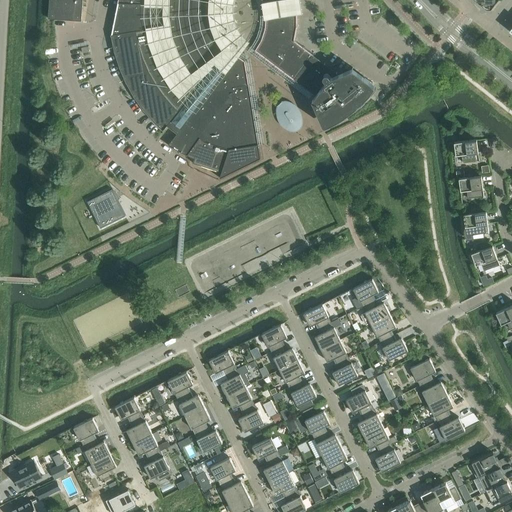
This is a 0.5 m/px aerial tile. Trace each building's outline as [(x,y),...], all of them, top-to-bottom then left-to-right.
[(49,0),(49,18),(82,21),(83,0),(49,0)] [(163,131),(167,126),(172,129),(177,133),(177,132),(178,133),(205,98),(237,56),(231,50),(232,50),(231,49),(231,50),(228,46),(224,41),(224,40),(219,30),(219,29),(218,29),(215,19),(216,19),(216,18),(215,18),(215,7),(215,6),(215,0),(118,0),(118,2),(118,3),(118,4),(111,35),(111,36),(115,51),(115,52),(120,67),(120,68),(120,67),(126,82),(127,83),(134,96),(135,97),(144,110),(144,111),(144,110),(153,120),(155,123),(163,131)] [(256,49),(255,50),(256,50),(256,51),(256,50),(265,57),(266,58),(275,64),(275,65),(276,65),(284,72),(285,72),(294,79),(294,80),(295,79),(304,86),(303,86),(304,87),(313,93),(313,94),(314,94),(316,95),(343,116),(344,116),(348,113),(352,110),(356,107),(357,107),(360,103),(364,100),(367,97),(368,96),(367,96),(338,74),(313,55),(314,54),(313,54),(304,48),(304,47),(303,47),(295,41),(295,40),(297,27),(297,26),(297,12),(298,12),(297,11),(297,10),(296,10),(296,11),(267,16),(267,15),(266,15),(266,16),(266,17),(266,27),(265,27),(265,28),(266,28),(262,39),(261,39),(262,40),(256,49)] [(177,133),(168,145),(187,155),(200,137),(205,141),(230,149),(259,144),(259,143),(258,143),(257,132),(257,131),(256,132),(255,121),(255,120),(253,109),(253,108),(251,98),(251,97),(251,96),(249,85),(250,85),(249,84),(247,73),(248,73),(247,72),(245,61),(246,61),(246,60),(245,60),(244,60),(238,56),(238,55),(237,56),(205,98),(178,133),(177,132),(177,133)] [(279,113),(280,115),(280,118),(281,120),(283,122),(284,124),(286,126),(288,127),(291,128),(293,129),(296,128),(298,127),(299,125),(300,122),(300,120),(300,117),(299,115),(298,113),(296,110),(295,109),(293,107),(291,105),(288,104),(286,104),(283,104),(280,108),(279,110),(279,113)] [(200,137),(187,155),(195,159),(193,163),(202,166),(201,167),(218,172),(218,171),(222,172),(221,175),(220,178),(261,158),(259,144),(230,149),(205,141),(200,137)] [(480,161),(477,140),(454,143),(456,155),(462,154),(463,162),(479,160),(479,162),(480,161)] [(489,165),(482,166),(483,174),(490,172),(489,165)] [(482,175),(459,178),(461,191),(467,190),(468,198),(484,196),(484,197),(485,197),(482,175)] [(114,187),(90,199),(103,225),(128,213),(114,187)] [(486,211),(464,214),(466,227),(465,228),(465,229),(464,231),(464,233),(465,235),(465,236),(466,238),(468,239),(474,238),(474,239),(484,238),(483,233),(489,232),(489,233),(486,211)] [(493,245),(472,253),(476,265),(482,263),(485,271),(500,265),(500,266),(501,266),(493,245)] [(365,283),(354,288),(360,301),(363,306),(376,300),(373,295),(379,292),(373,279),(367,282),(366,281),(364,282),(365,283)] [(376,300),(363,306),(365,312),(366,313),(361,315),(366,325),(370,322),(371,324),(390,315),(384,302),(379,305),(376,300)] [(309,310),(304,313),(310,326),(316,323),(318,329),(331,322),(329,317),(323,304),(312,309),(311,308),(309,309),(309,310)] [(511,305),(496,313),(502,324),(507,322),(510,329),(511,328),(511,305)] [(390,315),(371,324),(378,337),(381,342),(394,335),(391,330),(397,327),(390,315)] [(315,337),(316,339),(321,349),(341,340),(334,327),(331,322),(318,329),(321,334),(315,337)] [(273,328),(262,334),(269,347),(271,352),(285,345),(282,340),(288,337),(281,324),(276,327),(275,326),(273,327),(273,328)] [(394,335),(381,342),(383,347),(389,360),(408,350),(402,338),(396,340),(394,335)] [(341,340),(321,349),(328,362),(333,359),(336,364),(349,358),(346,352),(347,352),(341,340)] [(367,340),(362,343),(365,349),(370,347),(367,340)] [(285,345),(271,352),(274,357),(280,370),(299,360),(293,348),(287,350),(285,345)] [(215,357),(210,360),(216,373),(221,370),(224,375),(237,369),(235,363),(229,350),(217,356),(217,355),(215,356),(215,357)] [(333,372),(334,374),(339,385),(358,375),(352,363),(349,358),(336,364),(338,369),(333,372)] [(417,380),(420,386),(433,379),(431,374),(436,371),(430,358),(411,368),(417,381),(417,380)] [(299,360),(280,370),(286,382),(289,387),(302,381),(300,375),(305,373),(299,360)] [(227,380),(221,383),(227,396),(246,386),(247,387),(251,385),(245,374),(249,372),(246,365),(237,369),(224,375),(227,380)] [(381,365),(375,368),(378,373),(383,370),(381,365)] [(372,367),(365,371),(369,377),(375,374),(372,367)] [(179,375),(168,381),(175,393),(177,398),(191,392),(188,387),(194,384),(187,371),(182,374),(181,373),(179,374),(179,375)] [(433,379),(420,386),(423,391),(422,391),(429,404),(448,394),(441,382),(436,384),(433,379)] [(302,381),(289,387),(292,392),(291,393),(298,405),(300,410),(300,411),(314,404),(313,404),(311,399),(317,396),(310,383),(305,386),(302,381)] [(246,386),(227,396),(234,408),(239,406),(242,411),(255,404),(252,399),(253,399),(247,387),(246,386)] [(401,388),(395,391),(398,396),(403,393),(401,388)] [(392,389),(385,392),(389,400),(396,397),(392,389)] [(347,400),(352,410),(353,412),(358,410),(361,415),(374,408),(372,403),(366,390),(347,400)] [(191,392),(177,398),(180,404),(186,416),(205,407),(199,394),(193,397),(191,392)] [(448,394),(429,404),(435,416),(438,421),(451,415),(448,409),(454,407),(448,394)] [(121,404),(116,407),(122,420),(127,417),(130,422),(143,415),(141,410),(135,397),(124,403),(123,401),(121,403),(121,404)] [(270,401),(263,404),(270,416),(277,413),(270,401)] [(239,419),(240,421),(245,432),(264,422),(258,409),(255,404),(242,411),(244,416),(239,419)] [(205,407),(186,416),(192,429),(195,434),(208,427),(206,422),(211,419),(205,407)] [(287,408),(281,411),(285,420),(291,417),(287,408)] [(358,423),(359,425),(364,435),(383,426),(377,413),(377,414),(374,408),(361,415),(364,420),(358,423)] [(312,433),(314,438),(328,432),(325,426),(331,424),(324,411),(305,420),(311,433),(312,433)] [(279,413),(272,416),(275,423),(282,420),(279,413)] [(127,430),(128,432),(133,443),(152,433),(146,421),(143,415),(130,422),(133,427),(127,430)] [(451,415),(438,421),(440,426),(440,427),(446,439),(457,434),(458,435),(460,434),(460,433),(465,430),(459,417),(453,420),(451,415)] [(85,422),(74,427),(81,440),(83,445),(97,439),(94,434),(100,431),(93,418),(87,421),(87,419),(85,420),(85,422)] [(383,426),(364,435),(370,448),(376,445),(379,450),(392,444),(398,441),(395,436),(390,438),(383,426)] [(208,427),(195,434),(198,439),(197,439),(204,452),(223,443),(216,430),(211,433),(208,427)] [(328,432),(314,438),(317,443),(323,456),(342,447),(336,434),(330,437),(328,432)] [(152,433),(133,443),(140,455),(145,452),(148,458),(161,451),(158,446),(159,446),(152,433)] [(252,446),(258,457),(259,459),(264,456),(267,462),(280,455),(278,450),(272,437),(252,446)] [(97,439),(83,445),(86,450),(86,451),(92,463),(111,454),(105,441),(99,444),(97,439)] [(376,458),(377,461),(382,471),(388,468),(388,470),(391,469),(390,467),(401,462),(395,449),(394,449),(392,444),(379,450),(381,456),(376,458)] [(342,447),(323,456),(329,468),(332,474),(345,467),(343,462),(348,459),(342,447)] [(145,466),(146,468),(151,478),(157,476),(159,481),(173,475),(170,469),(164,456),(163,456),(161,451),(148,458),(150,463),(145,466)] [(493,452),(472,463),(479,477),(500,467),(493,452)] [(111,454),(92,463),(98,476),(101,481),(114,474),(112,469),(117,466),(111,454)] [(264,470),(265,472),(270,482),(289,473),(294,470),(288,458),(283,460),(280,455),(267,462),(270,467),(264,470)] [(218,480),(220,485),(233,478),(231,473),(236,470),(230,457),(211,467),(217,480),(218,480)] [(34,461),(12,471),(20,487),(42,477),(34,461)] [(345,467),(332,474),(334,479),(341,492),(352,486),(352,488),(355,486),(354,485),(360,482),(353,469),(348,472),(345,467)] [(500,467),(479,477),(486,491),(507,481),(500,467)] [(188,470),(183,472),(187,480),(189,485),(195,482),(188,470)] [(205,471),(196,476),(201,486),(204,491),(212,487),(210,482),(205,471)] [(318,472),(312,475),(315,481),(322,477),(319,472),(318,472)] [(289,473),(270,482),(276,495),(282,492),(285,497),(298,491),(295,485),(289,473)] [(310,473),(304,476),(308,484),(313,481),(310,473)] [(233,478),(220,485),(223,490),(229,503),(248,493),(242,481),(236,483),(233,478)] [(56,481),(36,491),(41,499),(60,490),(56,481)] [(511,491),(507,481),(486,491),(493,505),(511,496),(511,491)] [(440,485),(433,489),(443,508),(456,502),(461,499),(454,486),(449,488),(446,482),(443,484),(442,483),(440,484),(440,485)] [(128,489),(106,500),(112,511),(120,511),(136,504),(128,489)] [(424,501),(419,503),(423,511),(435,511),(443,508),(433,489),(428,491),(427,490),(425,492),(425,493),(421,495),(424,501)] [(282,505),(283,507),(285,511),(299,511),(307,508),(301,496),(300,496),(298,491),(285,497),(287,502),(282,505)] [(468,491),(463,494),(466,501),(472,498),(468,491)] [(248,493),(229,503),(233,511),(250,511),(248,509),(254,506),(248,493)] [(38,511),(32,499),(10,510),(11,511),(38,511)] [(405,503),(398,506),(400,511),(423,511),(419,503),(413,506),(411,500),(407,502),(407,501),(404,502),(405,503)] [(464,504),(461,506),(464,511),(470,508),(467,503),(464,504)]
